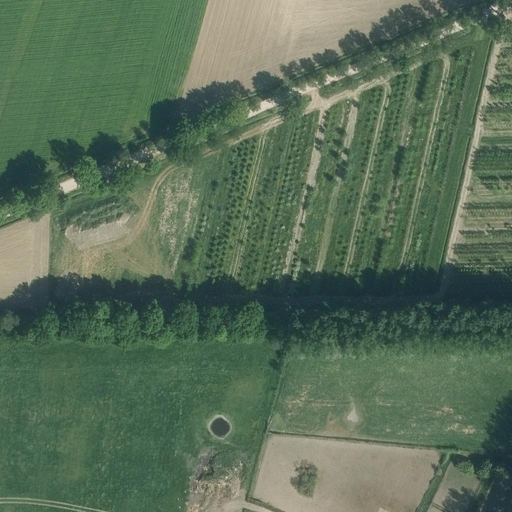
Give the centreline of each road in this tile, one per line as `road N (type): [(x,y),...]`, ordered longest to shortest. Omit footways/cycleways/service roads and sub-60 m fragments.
road 1 (track): [(0,214),(511,3)]
road 2 (track): [(0,320),(511,308)]
